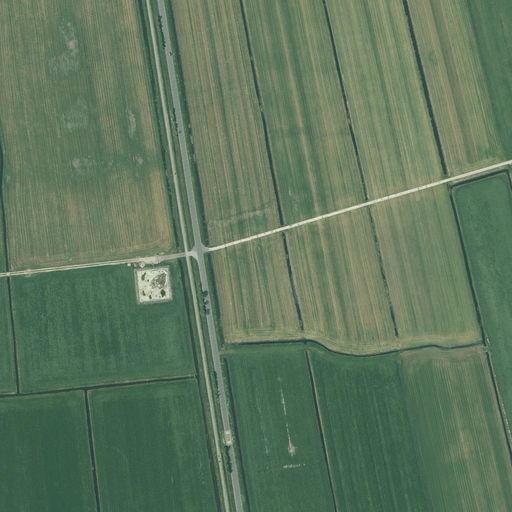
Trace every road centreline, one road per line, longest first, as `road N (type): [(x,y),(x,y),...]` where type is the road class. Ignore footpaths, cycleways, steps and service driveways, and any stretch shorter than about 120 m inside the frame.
road 1 (tertiary): [(239,511),(160,0)]
road 2 (track): [(199,251),(511,161)]
road 3 (track): [(199,251),(0,274)]
